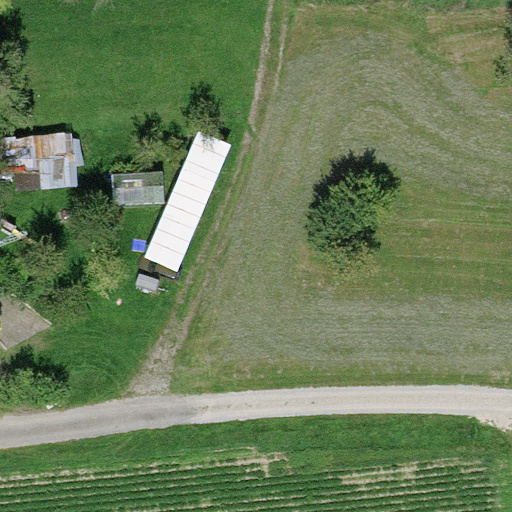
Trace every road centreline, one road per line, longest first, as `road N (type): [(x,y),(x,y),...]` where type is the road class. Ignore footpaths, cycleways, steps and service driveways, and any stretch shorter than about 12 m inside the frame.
road 1 (track): [(188,399),(511,407)]
road 2 (residential): [(0,419),(188,399)]
